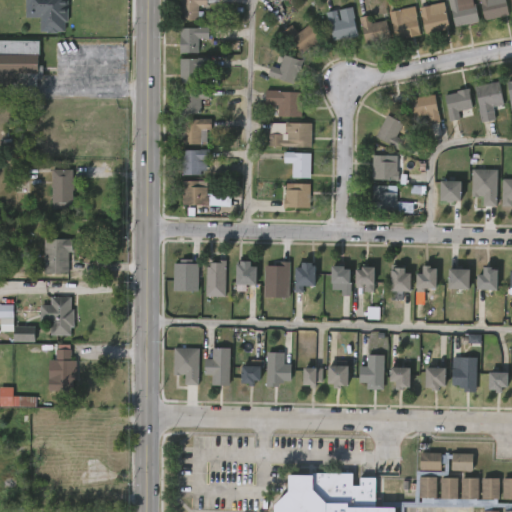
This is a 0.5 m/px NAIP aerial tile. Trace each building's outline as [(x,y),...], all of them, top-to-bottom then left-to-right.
[(25,0),(26,18),(40,18),(40,33),(67,33),(66,0),(25,0)] [(217,0),(217,3),(205,2),(205,5),(197,5),(197,11),(201,11),(201,16),(197,16),(197,20),(178,20),(178,0),(217,0)] [(471,0),(478,21),(453,28),(444,0),(471,0)] [(505,0),(509,14),(484,21),(478,0),(505,0)] [(441,1),(449,28),(423,33),(418,6),(441,1)] [(408,37),(395,40),(389,11),(413,6),(419,35),(408,37)] [(350,7),(355,36),(330,41),(324,12),(334,10),(336,20),(339,19),(337,9),(350,7)] [(369,14),(370,22),(385,19),(388,37),(362,42),(357,17),(369,14)] [(307,23),(319,38),(299,54),(282,31),(290,24),(296,32),(307,23)] [(199,54),(181,53),(181,28),(210,28),(210,39),(199,39),(199,54)] [(0,40),(37,40),(37,65),(40,65),(40,79),(34,79),(34,87),(6,87),(6,73),(0,73),(0,40)] [(301,65),(293,85),(266,75),(269,65),(277,68),(283,54),(302,61),(301,65)] [(210,58),(209,71),(199,70),(199,86),(183,85),(183,78),(181,78),(181,59),(210,58)] [(481,122),(480,122),(476,108),(477,108),(472,87),(497,81),(503,104),(490,107),(493,119),(481,122)] [(447,120),(442,94),(467,88),(471,107),(456,110),(458,118),(447,120)] [(187,116),(182,116),(183,89),(210,89),(210,100),(202,100),(202,115),(187,116)] [(278,90),(300,91),(299,116),(275,116),(275,104),(263,104),(263,90),(278,90)] [(433,94),(439,122),(429,124),(427,113),(413,116),(409,99),(433,94)] [(402,141),(398,149),(374,136),(385,115),(401,124),(395,136),(402,141)] [(207,145),(183,145),(183,120),(212,119),(212,130),(207,130),(207,145)] [(309,139),(308,147),(266,145),(266,134),(281,135),(281,140),(285,140),(284,122),(310,123),(309,139)] [(202,176),(183,176),(183,151),(210,150),(210,162),(206,162),(206,171),(202,171),(202,176)] [(292,152),(309,153),(309,178),(291,178),(291,163),(283,163),(283,152),(292,152)] [(396,155),(396,172),(398,172),(398,181),(371,180),(372,155),(396,155)] [(496,169),(495,206),(482,206),(482,196),(470,197),(470,169),(496,169)] [(71,178),(70,209),(48,209),(50,170),(70,170),(70,178),(71,178)] [(511,200),(510,200),(510,206),(500,206),(501,179),(511,179),(511,200)] [(449,201),(437,201),(437,180),(458,181),(458,201),(449,201)] [(199,182),(199,189),(208,189),(208,198),(210,198),(210,206),(183,206),(183,181),(199,182)] [(284,208),(282,208),(282,199),(284,199),(284,184),(309,184),(309,208),(284,208)] [(397,191),(398,203),(417,203),(417,213),(373,212),(373,186),(398,186),(398,191),(397,191)] [(52,273),(45,273),(45,240),(73,240),(73,252),(69,252),(69,273),(52,273)] [(191,259),(191,264),(197,264),(196,292),(170,291),(171,263),(178,263),(178,258),(191,259)] [(289,265),(287,298),(261,297),(262,265),(278,266),(278,261),(289,262),(289,265)] [(226,296),(207,296),(207,267),(211,267),(211,263),(227,262),(226,296)] [(253,263),(253,268),(260,269),(259,284),(250,284),(249,287),(238,286),(239,266),(242,266),(242,263),(253,263)] [(309,263),(309,266),(312,266),(311,286),(301,286),(301,292),(293,292),(293,286),(291,286),(291,267),(297,268),(297,263),(309,263)] [(348,270),(347,284),(328,283),(329,266),(342,266),(342,269),(348,270)] [(430,266),(430,269),(434,269),(434,288),(424,288),(424,291),(413,291),(413,274),(420,274),(420,266),(430,266)] [(362,288),(352,287),(352,270),(358,270),(358,267),(371,267),(371,284),(362,284),(362,288)] [(495,270),(494,290),(474,290),(474,275),(480,275),(480,267),(489,267),(489,270),(495,270)] [(402,268),(402,273),(408,273),(408,291),(398,291),(398,301),(386,301),(386,271),(391,271),(391,268),(402,268)] [(466,269),(466,290),(445,289),(445,269),(466,269)] [(69,296),(69,308),(72,308),(72,328),(69,328),(69,336),(47,336),(47,321),(37,321),(38,305),(48,305),(48,296),(69,296)] [(0,332),(14,332),(13,305),(0,305),(0,332)] [(35,342),(34,327),(14,327),(14,342),(35,342)] [(197,348),(196,385),(183,385),(183,375),(171,376),(172,348),(197,348)] [(228,349),(228,386),(210,385),(210,375),(202,375),(202,359),(211,359),(211,348),(228,349)] [(70,350),(70,361),(75,361),(75,380),(71,380),(71,392),(46,392),(46,361),(52,361),(52,350),(70,350)] [(283,353),(282,365),(290,365),(290,381),(282,381),(282,384),(277,384),(277,387),(264,387),(264,352),(283,353)] [(382,356),(382,390),(365,390),(365,383),(357,383),(357,367),(366,367),(366,355),(382,356)] [(475,358),(475,392),(462,392),(462,388),(458,388),(458,385),(451,385),(451,369),(459,369),(459,358),(475,358)] [(351,365),(350,385),(343,385),(343,388),(336,387),(336,383),(330,383),(331,364),(351,365)] [(253,381),(253,386),(246,386),(246,384),(237,384),(237,366),(257,367),(257,381),(253,381)] [(407,368),(407,387),(399,387),(399,391),(391,390),(391,382),(386,381),(387,367),(407,368)] [(303,368),(322,368),(322,383),(316,383),(315,388),(310,388),(310,386),(303,385),(303,368)] [(445,368),(445,387),(438,386),(438,391),(430,391),(430,388),(424,388),(424,368),(445,368)] [(500,393),(486,392),(486,372),(505,373),(505,387),(500,387),(500,393)] [(0,406),(35,407),(35,397),(13,396),(13,388),(0,387),(0,406)] [(447,453),(447,455),(451,455),(451,453),(472,454),(472,471),(447,470),(447,478),(457,478),(457,499),(460,499),(461,478),(474,478),(474,473),(478,473),(478,500),(481,500),(481,478),(498,478),(498,493),(502,493),(502,478),(511,478),(511,511),(502,511),(503,511),(503,507),(498,507),(498,511),(481,511),(483,511),(483,507),(404,506),(403,511),(271,511),(271,507),(284,490),(284,477),(309,477),(308,473),(351,474),(351,487),(358,487),(358,478),(374,479),(374,501),(413,502),(414,490),(403,490),(403,481),(410,481),(410,484),(414,484),(414,471),(443,471),(443,464),(441,464),(441,470),(419,470),(419,453),(440,453),(440,455),(447,453)]
